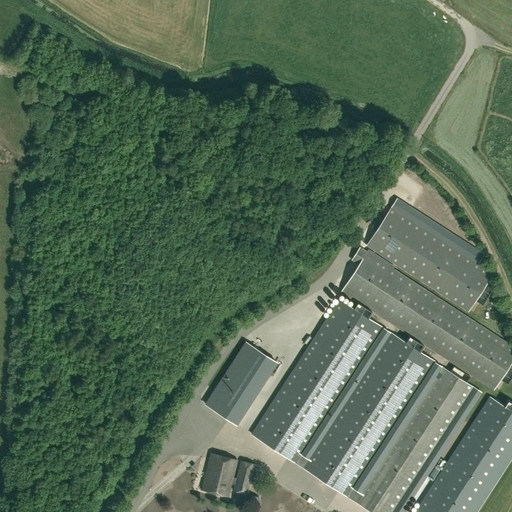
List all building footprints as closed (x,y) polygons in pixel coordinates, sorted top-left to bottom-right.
[(417,175),(412,178),(420,190),(425,186),(417,175)] [(412,207),(409,210),(419,219),(422,216),(412,207)] [(391,208),(367,245),(468,311),(475,300),(482,305),(493,289),(486,284),(493,273),(391,208)] [(511,345),(393,269),(395,266),(368,249),(366,251),(359,246),(351,259),(358,264),(339,293),(366,310),(367,308),(494,390),(501,380),(508,384),(511,377),(511,345)] [(253,435),(370,511),(392,511),(473,388),(442,367),(361,493),(352,488),(434,362),(392,334),(310,460),(301,455),(383,328),(341,301),(253,435)] [(237,425),(278,363),(246,342),(206,404),(237,425)] [(472,511),(511,448),(511,411),(485,395),(409,511),(472,511)] [(205,427),(192,442),(199,447),(211,432),(205,427)] [(211,453),(202,490),(228,496),(231,483),(235,484),(233,490),(247,494),(254,464),(241,460),(236,478),(233,477),(237,459),(211,453)]
